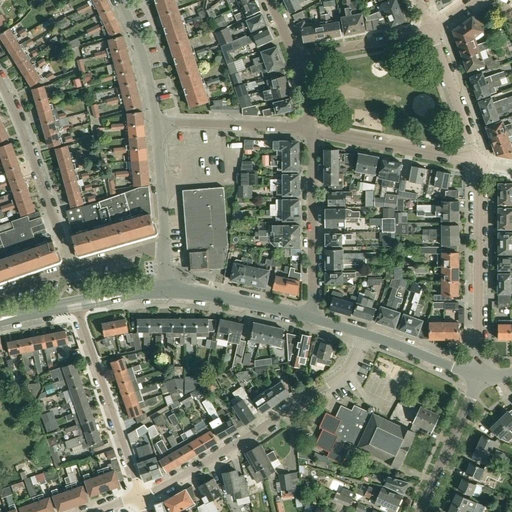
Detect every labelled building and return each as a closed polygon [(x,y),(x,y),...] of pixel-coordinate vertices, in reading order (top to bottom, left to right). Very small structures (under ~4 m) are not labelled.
[(106,0),(102,0),(93,4),(95,9),(97,8),(100,14),(111,9),(106,0)] [(208,101),(174,0),(155,0),(190,107),(208,101)] [(237,20),(244,17),(260,10),(257,5),(259,5),(256,0),(255,0),(253,0),(239,7),(242,12),(235,15),(237,20)] [(288,7),(286,7),(289,13),(290,12),(290,13),(301,8),(299,4),(307,0),(294,0),(286,4),(288,7)] [(345,35),(355,33),(349,3),(351,3),(350,0),(342,0),(343,4),(344,4),(346,17),(342,18),(345,35)] [(371,20),(379,19),(400,10),(398,6),(399,6),(396,0),(395,0),(392,0),(382,4),(385,10),(377,13),(369,16),(369,13),(365,15),(367,21),(371,20)] [(355,2),(351,3),(349,3),(355,33),(365,31),(360,7),(359,5),(356,6),(356,4),(355,4),(355,2)] [(481,11),(472,18),(480,29),(487,24),(500,14),(494,2),(481,11)] [(323,38),(329,37),(325,15),(323,6),(319,7),(322,22),(319,22),(320,25),(312,27),(315,40),(319,39),(320,40),(323,40),(323,38)] [(216,17),(212,8),(206,10),(211,19),(216,17)] [(101,21),(103,26),(116,20),(111,9),(100,14),(103,20),(101,21)] [(401,14),(400,10),(379,19),(381,24),(389,21),(390,23),(391,26),(404,21),(404,19),(405,19),(402,13),(401,14)] [(292,16),(294,20),(303,16),(301,12),(292,16)] [(265,23),(266,21),(265,19),(263,18),(261,14),(235,26),(238,31),(249,26),(251,31),(266,24),(265,23)] [(329,14),(325,15),(329,37),(335,36),(336,37),(339,37),(340,36),(341,35),(339,22),(332,23),(332,20),(330,21),(329,14)] [(228,25),(224,16),(213,20),(217,30),(228,25)] [(188,26),(201,22),(199,17),(187,21),(188,26)] [(459,45),(473,40),(472,37),(481,31),(480,29),(472,18),(454,31),(457,41),(458,41),(459,45)] [(101,27),(106,38),(121,30),(116,20),(103,26),(101,27)] [(365,21),(367,32),(373,31),(371,20),(367,21),(365,21)] [(313,40),(315,40),(312,27),(306,28),(304,21),(294,25),(300,37),(303,36),(304,42),(307,41),(309,42),(312,42),(313,40)] [(272,39),(273,37),(271,34),(270,33),(267,28),(247,37),(246,35),(227,44),(231,51),(233,51),(237,49),(252,42),(252,41),(255,40),(258,46),(273,39),(272,39)] [(0,35),(0,36),(6,45),(16,39),(18,38),(15,34),(13,35),(10,29),(0,35)] [(217,34),(220,39),(230,34),(227,29),(217,34)] [(126,48),(123,36),(108,40),(110,47),(106,48),(107,50),(108,53),(126,48)] [(16,39),(6,45),(12,56),(22,49),(24,48),(21,44),(19,45),(16,39)] [(494,46),(492,40),(476,46),(473,40),(459,45),(460,49),(459,50),(461,54),(462,54),(463,58),(478,52),(494,47),(494,46)] [(263,56),(253,59),(255,65),(280,56),(277,46),(261,52),(263,56)] [(210,51),(209,47),(196,51),(198,56),(210,51)] [(114,63),(129,59),(126,48),(108,53),(108,55),(109,57),(113,56),(114,63)] [(12,56),(18,66),(28,59),(30,58),(27,54),(26,55),(22,49),(12,56)] [(481,60),(478,52),(463,58),(464,59),(463,60),(464,64),(466,64),(468,70),(472,69),(476,68),(483,65),(484,65),(486,64),(488,70),(500,65),(498,59),(493,61),(491,56),(481,60)] [(255,65),(250,67),(253,74),(261,71),(264,79),(270,77),(278,75),(280,75),(285,74),(282,67),(284,66),(280,56),(255,65)] [(18,66),(25,76),(34,69),(36,68),(34,64),(32,65),(28,59),(18,66)] [(77,60),(80,72),(81,74),(86,72),(82,59),(77,60)] [(132,71),(129,59),(114,63),(116,70),(112,71),(113,74),(114,76),(116,75),(118,75),(132,71)] [(233,62),(227,64),(231,75),(238,72),(233,62)] [(70,68),(67,65),(62,69),(64,73),(70,68)] [(34,69),(25,76),(31,86),(36,83),(43,79),(40,74),(38,75),(34,69)] [(119,79),(121,86),(135,83),(132,71),(118,75),(116,75),(114,76),(114,78),(115,80),(119,79)] [(482,74),(476,76),(471,78),(471,79),(470,80),(472,84),(473,84),(475,89),(480,87),(479,85),(486,83),(487,84),(506,77),(504,71),(483,78),(482,74)] [(81,74),(84,83),(93,80),(90,72),(81,74)] [(271,79),(270,77),(265,78),(264,79),(257,80),(258,85),(265,84),(265,86),(270,84),(271,89),(289,85),(287,80),(286,80),(285,75),(271,79)] [(480,87),(475,89),(476,92),(475,93),(476,97),(477,97),(478,99),(496,92),(495,87),(508,82),(506,77),(487,84),(486,83),(479,85),(480,87)] [(220,82),(219,78),(206,82),(208,86),(220,82)] [(120,99),(138,94),(135,83),(121,86),(122,94),(119,95),(119,97),(120,99)] [(238,97),(248,94),(244,84),(235,87),(238,97)] [(264,91),(266,101),(290,95),(289,91),(290,90),(289,85),(271,89),(264,91)] [(46,93),(44,86),(33,90),(36,101),(47,98),(53,96),(52,92),(46,93)] [(125,103),(127,110),(141,106),(138,94),(120,99),(121,102),(121,103),(125,103)] [(238,97),(242,108),(252,106),(248,94),(238,97)] [(47,98),(36,101),(39,113),(50,109),(53,109),(52,104),(49,105),(47,98)] [(480,104),(479,104),(480,109),(481,108),(483,114),(490,111),(489,110),(494,108),(495,108),(508,104),(506,98),(494,102),(492,98),(491,99),(490,98),(479,102),(480,104)] [(263,110),(264,116),(269,116),(286,112),(286,111),(293,109),(293,107),(293,104),(293,102),(291,101),(291,99),(274,103),(275,107),(263,110)] [(214,105),(210,106),(212,112),(239,113),(239,107),(227,107),(222,107),(223,101),(223,100),(213,101),(214,105)] [(490,111),(483,114),(484,117),(483,117),(485,122),(486,121),(487,123),(500,119),(498,113),(511,108),(511,102),(508,104),(495,108),(494,108),(489,110),(490,111)] [(100,117),(96,104),(91,105),(94,118),(100,117)] [(242,108),(243,115),(258,115),(256,105),(254,105),(252,106),(242,108)] [(39,113),(42,124),(56,120),(54,115),(52,116),(50,109),(39,113)] [(127,114),(128,126),(143,124),(142,112),(127,114)] [(59,119),(56,120),(54,121),(42,124),(46,135),(57,132),(63,130),(62,126),(60,125),(59,119)] [(487,127),(490,137),(511,129),(511,124),(503,127),(502,122),(493,125),(487,127)] [(128,126),(129,138),(145,136),(143,124),(128,126)] [(4,126),(0,128),(0,141),(9,137),(4,126)] [(511,129),(490,137),(494,147),(509,142),(507,137),(511,135),(511,129)] [(49,147),(55,145),(62,143),(61,138),(59,139),(57,132),(46,135),(49,147)] [(146,148),(145,136),(129,138),(130,145),(126,145),(126,147),(127,150),(130,149),(146,148)] [(245,140),(244,150),(245,150),(252,150),(254,150),(254,147),(254,140),(253,140),(245,140)] [(298,143),(297,141),(289,141),(273,141),(273,149),(277,150),(298,150),(298,143)] [(509,142),(494,147),(497,155),(511,157),(511,152),(511,153),(511,150),(509,142)] [(0,147),(0,153),(2,160),(16,155),(12,143),(6,145),(0,147)] [(59,161),(70,158),(72,157),(71,153),(69,153),(67,146),(56,149),(59,161)] [(147,160),(146,148),(130,149),(132,161),(147,160)] [(270,156),(270,161),(299,161),(299,157),(300,157),(300,153),(298,153),(298,150),(277,150),(277,156),(270,156)] [(338,153),(338,150),(324,150),(324,161),(340,161),(340,158),(345,158),(345,163),(353,163),(355,153),(338,153)] [(365,173),(368,155),(359,154),(354,175),(360,176),(361,172),(365,173)] [(19,166),(16,155),(2,160),(6,170),(19,166)] [(378,157),(368,155),(365,173),(375,175),(378,157)] [(62,172),(73,169),(76,168),(74,164),(72,164),(70,158),(59,161),(62,172)] [(338,173),(343,173),(347,173),(347,169),(340,169),(340,163),(345,163),(345,158),(340,158),(340,161),(324,161),(324,173),(338,173)] [(381,186),(387,187),(392,161),(388,160),(388,159),(385,159),(383,159),(382,159),(378,178),(383,179),(381,186)] [(132,161),(133,173),(148,172),(147,160),(132,161)] [(277,171),(283,171),(299,171),(299,170),(300,170),(300,166),(299,166),(299,161),(270,161),(270,167),(277,167),(277,171)] [(395,162),(392,161),(387,187),(392,188),(394,181),(398,182),(402,163),(400,163),(399,161),(397,161),(395,162)] [(23,177),(19,166),(6,170),(8,177),(5,178),(6,180),(6,183),(10,182),(23,177)] [(409,181),(428,185),(431,170),(425,169),(425,168),(411,166),(409,181)] [(73,169),(62,172),(65,184),(76,180),(79,180),(77,175),(75,176),(73,169)] [(431,170),(428,185),(434,186),(442,188),(447,189),(448,189),(451,173),(450,173),(438,171),(437,171),(436,171),(431,170)] [(149,184),(148,172),(133,173),(134,185),(149,184)] [(250,173),(241,173),(242,185),(251,185),(250,173)] [(338,173),(324,173),(324,185),(327,185),(327,190),(342,190),(342,185),(341,185),(341,184),(339,185),(339,179),(343,179),(343,173),(338,173)] [(271,180),(271,185),(299,185),(299,181),(300,180),(300,177),(299,176),(299,175),(283,175),(283,180),(271,180)] [(10,182),(13,193),(27,188),(23,177),(10,182)] [(401,179),(398,191),(405,193),(407,181),(401,179)] [(65,184),(68,195),(80,192),(82,191),(80,187),(78,187),(76,180),(65,184)] [(356,190),(362,190),(364,183),(358,182),(357,187),(350,186),(349,190),(356,190)] [(371,184),(364,183),(362,190),(374,192),(375,185),(371,185),(371,184)] [(498,186),(498,190),(499,190),(499,194),(511,194),(511,183),(506,184),(506,183),(504,183),(504,184),(499,184),(499,185),(498,186)] [(271,191),(276,191),(276,196),(299,196),(299,195),(300,193),(300,191),(299,190),(299,185),(271,185),(271,191)] [(149,186),(139,187),(139,188),(78,207),(66,211),(68,219),(69,222),(81,219),(82,225),(87,224),(88,231),(73,235),(76,247),(78,254),(117,242),(155,232),(153,225),(150,215),(151,214),(149,186)] [(238,186),(238,197),(241,197),(247,197),(247,186),(241,186),(238,186)] [(224,268),(225,262),(228,247),(224,187),(183,190),(189,265),(195,271),(224,268)] [(17,204),(31,199),(27,188),(13,193),(16,199),(12,200),(13,202),(14,205),(17,204)] [(81,199),(80,192),(68,195),(71,207),(85,203),(84,198),(81,199)] [(351,197),(351,193),(328,192),(328,199),(327,200),(327,203),(328,204),(328,205),(345,205),(345,197),(351,197)] [(498,198),(498,203),(499,203),(499,204),(511,204),(511,194),(499,194),(499,198),(498,198)] [(383,207),(383,206),(384,200),(385,198),(374,197),(374,207),(383,207)] [(385,198),(384,200),(383,206),(396,208),(397,200),(385,198)] [(21,215),(35,211),(31,199),(17,204),(21,215)] [(271,205),(271,210),(299,210),(299,206),(300,204),(300,202),(299,201),(299,200),(276,200),(276,205),(271,205)] [(417,205),(417,211),(459,211),(459,207),(460,207),(460,202),(459,202),(459,201),(453,201),(442,201),(442,206),(417,205)] [(383,208),(383,218),(394,217),(394,212),(394,208),(383,208)] [(499,216),(499,219),(511,218),(511,208),(503,208),(499,208),(499,210),(498,210),(498,215),(499,215),(499,216)] [(324,213),(324,216),(325,217),(325,218),(358,218),(360,218),(360,212),(354,212),(352,211),(350,210),(349,209),(347,209),(346,209),(325,209),(326,212),(324,213)] [(266,210),(266,216),(271,216),(283,216),(283,221),(299,221),(299,220),(301,219),(301,216),(299,215),(299,210),(271,210),(266,210)] [(417,211),(417,216),(424,216),(424,217),(442,217),(442,221),(453,221),(459,221),(459,220),(460,220),(460,214),(459,214),(459,211),(417,211)] [(36,244),(31,228),(43,223),(39,212),(22,218),(12,221),(0,225),(0,279),(26,270),(59,259),(57,252),(53,241),(47,243),(37,247),(36,244)] [(244,220),(244,212),(234,212),(234,220),(244,220)] [(394,217),(394,222),(407,222),(407,216),(402,216),(402,212),(394,212),(394,217)] [(381,224),(381,232),(388,232),(394,232),(394,222),(394,217),(383,218),(381,218),(381,224)] [(326,227),(346,227),(346,223),(358,223),(358,218),(325,218),(325,220),(324,221),(324,224),(326,225),(326,227)] [(511,218),(499,219),(499,222),(497,223),(498,227),(499,228),(499,229),(511,228),(511,218)] [(394,232),(394,234),(408,235),(408,222),(407,222),(394,222),(394,232)] [(43,223),(31,228),(36,244),(40,243),(38,236),(42,235),(46,233),(47,233),(43,223)] [(299,226),(272,225),(272,230),(270,230),(270,231),(259,231),(259,232),(255,232),(255,235),(259,235),(299,236),(299,233),(301,231),(301,229),(299,227),(299,226)] [(459,225),(453,225),(442,225),(442,230),(423,230),(423,235),(459,235),(459,231),(460,231),(460,226),(459,226),(459,225)] [(511,232),(499,233),(499,234),(497,235),(497,239),(499,239),(498,244),(511,243),(511,232)] [(342,245),(342,239),(352,239),(352,234),(326,234),(326,237),(324,239),(324,242),(326,243),(326,246),(342,245)] [(269,241),(271,243),(275,247),(300,247),(300,246),(301,244),(301,242),(300,241),(299,236),(259,235),(259,242),(269,241)] [(442,245),(457,245),(458,245),(459,244),(460,238),(459,238),(459,235),(423,235),(422,235),(422,240),(429,240),(442,241),(442,245)] [(504,254),(511,254),(511,243),(498,244),(498,247),(497,248),(497,252),(498,253),(498,254),(504,254)] [(459,253),(446,253),(446,247),(419,247),(419,253),(437,253),(437,267),(442,267),(458,267),(459,253)] [(326,259),(357,259),(365,259),(376,259),(376,253),(365,253),(343,254),(343,249),(326,249),(326,251),(324,251),(324,255),(326,255),(326,259)] [(511,269),(511,255),(511,256),(511,258),(498,258),(498,264),(497,264),(497,268),(498,268),(498,270),(511,269)] [(227,262),(224,277),(231,278),(231,280),(232,280),(233,281),(236,282),(238,281),(243,282),(248,258),(242,257),(241,261),(236,259),(234,261),(234,263),(230,262),(227,262)] [(253,259),(248,258),(243,282),(247,283),(249,285),(251,285),(253,284),(254,285),(258,268),(249,266),(250,263),(252,263),(253,259)] [(365,263),(365,259),(357,259),(326,259),(326,263),(324,263),(325,268),(326,268),(326,270),(343,269),(343,265),(364,265),(365,263)] [(288,278),(285,291),(291,293),(290,295),(295,296),(296,294),(297,294),(301,278),(301,273),(294,272),(295,268),(291,267),(290,272),(289,272),(289,273),(288,278)] [(442,273),(442,281),(458,281),(458,267),(442,267),(437,267),(434,267),(434,273),(442,273)] [(258,268),(254,285),(255,285),(256,286),(259,287),(260,286),(266,287),(269,271),(258,268)] [(342,283),(348,283),(348,278),(356,278),(356,277),(366,276),(366,272),(355,272),(355,273),(326,274),(326,276),(325,276),(325,281),(326,281),(326,283),(342,283)] [(498,282),(498,284),(511,283),(511,278),(510,278),(510,274),(504,274),(498,274),(498,275),(497,276),(497,280),(498,281),(498,282)] [(273,289),(285,291),(288,278),(276,276),(273,289)] [(380,306),(375,322),(376,322),(376,323),(381,325),(381,323),(385,325),(395,296),(398,286),(401,278),(394,278),(392,278),(390,286),(392,287),(385,308),(380,306)] [(401,278),(398,286),(405,288),(407,280),(401,278)] [(434,295),(434,301),(442,301),(452,301),(452,295),(458,295),(458,281),(442,281),(442,287),(442,295),(434,295)] [(511,283),(498,284),(498,287),(497,288),(497,292),(498,292),(498,294),(510,294),(510,290),(511,289),(511,283)] [(399,331),(403,332),(404,331),(408,333),(417,305),(419,299),(422,290),(417,288),(411,303),(413,303),(408,315),(403,314),(398,329),(399,330),(399,331)] [(354,315),(353,316),(359,318),(359,316),(362,317),(371,291),(365,289),(360,304),(356,303),(353,315),(354,315)] [(354,304),(344,301),(342,300),(343,294),(333,291),(330,296),(332,298),(329,309),(346,314),(350,315),(354,304)] [(370,292),(362,317),(365,319),(365,320),(370,321),(370,320),(371,320),(375,309),(371,308),(376,293),(374,292),(373,293),(370,292)] [(403,299),(395,296),(385,325),(388,326),(389,327),(393,329),(393,327),(394,328),(399,313),(394,311),(397,302),(401,304),(403,299)] [(419,299),(417,305),(408,333),(411,334),(410,335),(415,337),(416,336),(417,336),(422,321),(417,319),(424,301),(419,299)] [(116,333),(124,332),(124,335),(127,335),(128,342),(130,342),(131,347),(134,346),(132,333),(129,334),(128,331),(126,319),(125,319),(114,322),(116,333)] [(149,337),(149,331),(149,319),(137,319),(137,331),(143,331),(143,337),(145,337),(145,344),(149,345),(149,337)] [(161,319),(149,319),(149,331),(161,331),(161,319)] [(173,319),(161,319),(161,331),(166,331),(166,337),(168,337),(168,350),(173,350),(173,336),(173,319)] [(184,344),(184,337),(184,332),(184,319),(173,319),(173,336),(180,336),(180,344),(184,344)] [(184,319),(184,332),(184,337),(192,337),(192,345),(196,345),(196,337),(196,319),(184,319)] [(208,337),(208,332),(208,330),(214,331),(216,320),(208,319),(196,319),(196,337),(208,337)] [(217,331),(229,334),(231,322),(220,319),(217,331)] [(498,324),(498,339),(506,339),(510,339),(510,320),(498,320),(498,324)] [(116,333),(114,322),(103,324),(102,323),(104,335),(116,333)] [(228,340),(227,341),(236,343),(237,343),(234,358),(242,359),(246,341),(245,341),(240,340),(241,336),(243,324),(231,322),(229,334),(228,340)] [(254,322),(249,341),(260,343),(263,325),(260,324),(260,323),(257,322),(256,323),(254,322)] [(426,324),(422,337),(421,339),(422,339),(430,339),(444,339),(444,323),(436,323),(429,323),(429,324),(426,324)] [(457,323),(444,323),(444,339),(458,339),(458,323),(457,323)] [(265,325),(263,325),(260,343),(264,344),(265,342),(270,343),(274,327),(270,326),(269,325),(267,324),(265,325)] [(270,343),(270,345),(283,348),(285,340),(281,339),(284,329),(282,329),(281,328),(279,327),(277,328),(274,327),(270,343)] [(58,332),(54,333),(57,351),(58,358),(64,357),(62,345),(68,343),(66,331),(65,331),(58,332)] [(44,335),(42,336),(45,348),(47,361),(48,365),(53,364),(50,353),(57,351),(54,333),(47,335),(44,335)] [(132,333),(134,346),(135,346),(135,350),(142,349),(139,333),(132,333)] [(305,363),(306,357),(311,336),(300,334),(299,337),(286,334),(287,346),(288,360),(290,361),(292,354),(294,354),(291,366),(297,367),(298,363),(304,364),(305,363)] [(30,338),(33,351),(34,355),(37,373),(42,372),(39,354),(41,354),(40,349),(45,348),(42,336),(30,338)] [(19,340),(21,353),(25,369),(30,368),(28,356),(34,355),(33,351),(30,338),(19,340)] [(316,362),(326,365),(331,366),(332,360),(329,360),(332,345),(326,344),(327,341),(324,340),(315,338),(309,364),(315,366),(316,362)] [(10,355),(21,353),(19,340),(7,342),(10,355)] [(251,357),(244,356),(243,364),(249,365),(251,357)] [(163,357),(159,358),(161,364),(162,369),(167,368),(163,357)] [(111,362),(115,373),(127,369),(123,358),(111,362)] [(66,379),(78,375),(74,363),(58,369),(50,371),(52,378),(58,376),(59,381),(66,379)] [(127,369),(115,373),(119,384),(131,380),(136,379),(133,372),(141,369),(140,365),(127,369)] [(239,372),(235,374),(240,381),(244,378),(243,378),(249,374),(247,371),(239,372)] [(52,384),(53,388),(68,383),(70,390),(82,386),(78,375),(66,379),(59,381),(52,384)] [(138,383),(144,381),(143,376),(136,379),(131,380),(119,384),(122,396),(135,392),(140,390),(138,383)] [(170,392),(178,389),(174,378),(165,381),(169,392),(170,392)] [(174,378),(178,389),(180,393),(183,393),(183,378),(174,378)] [(196,379),(185,380),(185,393),(196,389),(196,379)] [(285,398),(288,396),(288,395),(290,393),(280,379),(276,382),(277,384),(272,387),(281,399),(283,398),(285,398)] [(211,380),(201,386),(205,393),(208,397),(211,395),(209,392),(216,388),(211,380)] [(122,396),(126,407),(139,403),(143,401),(141,394),(164,386),(163,382),(147,387),(140,390),(135,392),(122,396)] [(70,390),(74,401),(86,397),(82,386),(70,390)] [(191,393),(194,398),(200,394),(204,394),(205,393),(201,386),(191,393)] [(274,404),(276,404),(278,403),(278,401),(281,399),(272,387),(271,386),(262,392),(263,394),(271,406),(274,404)] [(252,403),(242,387),(233,393),(239,402),(233,406),(244,424),(255,417),(248,406),(252,403)] [(181,398),(180,393),(178,389),(170,392),(173,402),(181,398)] [(41,393),(38,401),(47,397),(45,392),(41,393)] [(268,408),(271,406),(263,394),(262,392),(252,399),(262,413),(263,412),(265,412),(268,410),(268,408)] [(191,399),(194,398),(191,393),(179,400),(181,404),(191,399)] [(90,408),(86,397),(74,401),(62,405),(63,409),(71,407),(73,414),(78,412),(90,408)] [(135,417),(137,424),(147,418),(145,413),(142,414),(141,409),(148,406),(148,404),(157,401),(156,397),(143,401),(139,403),(126,407),(130,418),(135,417)] [(401,398),(399,403),(413,410),(418,412),(417,415),(413,423),(416,424),(415,425),(419,427),(420,426),(430,431),(438,415),(407,400),(401,398)] [(208,399),(202,402),(210,414),(214,420),(210,422),(220,439),(221,438),(222,439),(226,437),(226,436),(229,434),(216,412),(208,399)] [(170,404),(173,409),(181,404),(179,400),(170,404)] [(330,452),(327,457),(342,464),(349,449),(343,446),(345,441),(399,467),(415,433),(373,413),(374,410),(374,409),(372,408),(371,408),(369,408),(368,411),(367,411),(354,405),(352,410),(341,405),(336,417),(326,413),(319,427),(323,429),(315,445),(330,452)] [(77,425),(82,423),(94,419),(90,408),(78,412),(73,414),(66,416),(67,420),(75,418),(77,425)] [(237,428),(231,418),(228,413),(224,415),(221,409),(216,412),(229,434),(232,432),(232,433),(236,431),(236,429),(237,428)] [(507,411),(498,420),(508,430),(511,426),(511,409),(508,413),(507,411)] [(44,423),(50,421),(47,413),(41,415),(44,423)] [(174,413),(168,417),(174,426),(179,423),(174,413)] [(160,415),(153,419),(157,427),(165,422),(160,415)] [(81,436),(85,434),(97,430),(94,419),(82,423),(77,425),(65,429),(66,433),(78,429),(81,436)] [(498,420),(489,428),(499,439),(508,442),(511,438),(511,433),(508,430),(498,420)] [(53,430),(50,421),(44,423),(47,432),(53,430)] [(136,431),(137,435),(138,436),(148,431),(148,429),(144,424),(136,430),(136,431)] [(154,425),(148,429),(148,431),(151,438),(159,434),(154,425)] [(207,448),(217,442),(207,425),(197,431),(207,448)] [(207,448),(197,431),(195,427),(191,429),(194,435),(188,439),(196,454),(207,448)] [(82,444),(83,449),(90,447),(90,445),(101,442),(97,430),(85,434),(81,436),(65,441),(68,449),(82,444)] [(130,443),(139,440),(138,436),(137,435),(136,431),(136,430),(127,434),(130,443)] [(178,445),(180,449),(186,460),(196,454),(188,439),(184,433),(181,435),(184,441),(178,445)] [(168,451),(176,466),(186,460),(180,449),(178,445),(173,436),(168,439),(173,447),(168,451)] [(482,436),(477,447),(489,453),(494,441),(482,436)] [(176,466),(168,451),(163,442),(159,445),(164,453),(163,454),(165,458),(159,461),(166,472),(176,466)] [(141,445),(142,449),(153,479),(162,476),(156,457),(153,458),(148,443),(141,445)] [(58,452),(56,445),(49,447),(52,454),(57,453),(58,452)] [(153,479),(142,449),(141,445),(136,447),(141,462),(137,463),(144,482),(153,479)] [(260,445),(253,449),(267,476),(276,471),(271,463),(277,459),(273,451),(266,455),(260,445)] [(484,464),(487,459),(493,461),(495,455),(489,453),(477,447),(472,459),(484,464)] [(253,449),(244,454),(250,465),(247,466),(257,483),(264,479),(263,478),(267,476),(253,449)] [(508,455),(496,449),(494,454),(506,459),(508,455)] [(113,450),(108,452),(111,460),(116,458),(115,454),(115,453),(113,450)] [(321,460),(323,456),(315,452),(314,456),(315,456),(314,459),(321,460)] [(108,467),(103,469),(110,489),(120,486),(118,482),(124,480),(116,458),(111,460),(112,463),(107,465),(108,467)] [(485,467),(484,469),(470,463),(465,474),(485,482),(487,476),(497,481),(500,474),(485,467)] [(54,469),(42,473),(45,481),(57,477),(54,469)] [(100,493),(110,489),(103,469),(97,471),(99,476),(95,477),(100,493)] [(236,470),(223,473),(228,493),(234,492),(236,499),(238,505),(250,502),(246,483),(244,476),(244,475),(243,476),(237,477),(236,470)] [(42,473),(37,475),(39,482),(41,486),(46,484),(45,481),(42,473)] [(290,473),(279,475),(280,482),(281,490),(288,489),(288,493),(294,492),(296,500),(301,499),(301,487),(293,489),(290,473)] [(90,496),(100,493),(95,477),(90,479),(88,474),(83,475),(90,496)] [(402,493),(407,483),(388,476),(373,474),(372,479),(385,482),(384,485),(402,493)] [(37,475),(30,477),(32,482),(33,484),(39,482),(37,475)] [(204,503),(212,499),(222,494),(214,479),(198,487),(203,497),(201,497),(204,503)] [(471,496),(476,485),(463,479),(458,490),(471,496)] [(22,481),(11,485),(14,492),(25,488),(22,481)] [(76,482),(70,484),(78,505),(88,502),(86,497),(82,486),(78,488),(77,485),(76,482)] [(67,492),(63,493),(68,509),(78,505),(70,484),(65,486),(66,489),(67,492)] [(330,491),(335,492),(350,499),(352,492),(333,484),(330,491)] [(0,489),(0,494),(1,498),(13,494),(10,486),(0,489)] [(178,493),(174,495),(183,511),(189,511),(186,506),(195,500),(191,486),(184,490),(182,489),(179,491),(178,493)] [(494,490),(484,486),(482,492),(491,496),(494,490)] [(367,488),(366,491),(397,505),(401,497),(381,488),(380,492),(368,487),(367,488)] [(58,511),(68,509),(63,493),(58,494),(56,489),(51,491),(58,511)] [(394,511),(397,505),(366,491),(364,496),(376,501),(374,505),(390,511),(394,511)] [(350,499),(335,492),(331,500),(346,507),(350,499)] [(42,494),(37,496),(42,511),(54,511),(49,498),(44,499),(42,494)] [(452,498),(450,503),(465,510),(470,511),(482,511),(485,507),(482,505),(472,501),(466,498),(456,494),(454,499),(452,498)] [(183,511),(174,495),(170,498),(169,497),(165,499),(165,501),(164,501),(170,511),(174,511),(177,511),(178,511),(183,511)] [(42,511),(37,496),(31,498),(33,503),(31,504),(29,505),(31,511),(42,511)] [(20,511),(31,511),(29,505),(31,504),(29,499),(17,503),(20,511)] [(216,511),(218,511),(212,499),(204,503),(196,507),(198,511),(216,511)] [(162,501),(154,504),(156,511),(165,511),(162,502),(162,501)] [(464,511),(465,510),(450,503),(448,508),(449,509),(447,511),(464,511)]
